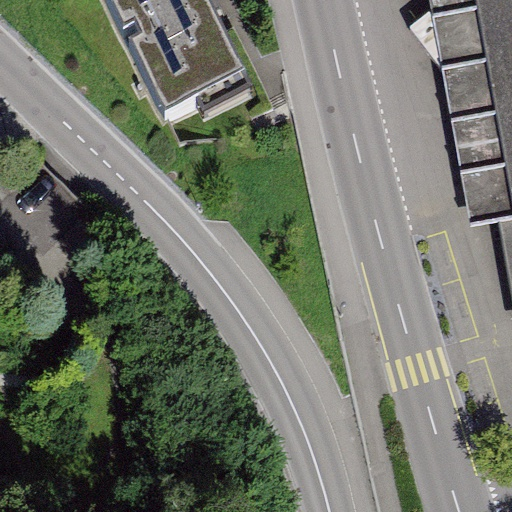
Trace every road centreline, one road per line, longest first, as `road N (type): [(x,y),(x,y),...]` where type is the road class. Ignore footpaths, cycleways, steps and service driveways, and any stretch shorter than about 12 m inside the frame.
road 1 (residential): [(0,60),(240,308),(285,387),(329,511)]
road 2 (tertiary): [(325,0),(368,191),(458,511)]
